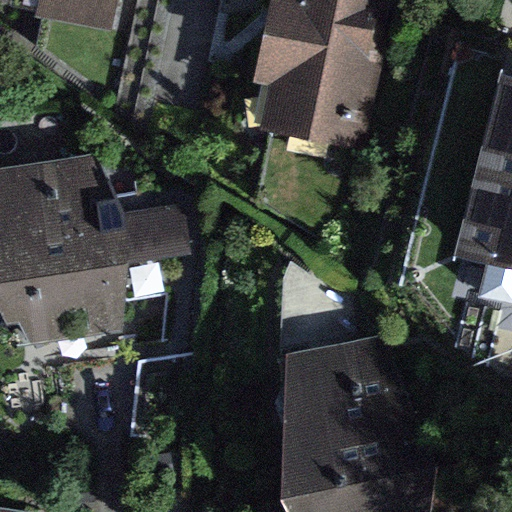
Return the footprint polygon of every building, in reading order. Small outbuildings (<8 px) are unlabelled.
[(118,0),(39,0),(36,14),(112,31),(118,0)] [(364,150),(394,0),(270,0),(255,76),(272,79),(262,130),(364,150)] [(511,71),(502,69),(454,252),(491,261),(482,294),(511,301),(511,71)] [(191,252),(182,203),(125,210),(98,153),(0,166),(0,305),(8,320),(20,320),(33,341),(119,330),(131,261),(191,252)] [(431,511),(437,465),(385,335),(287,350),(279,492),(289,511),(431,511)]
